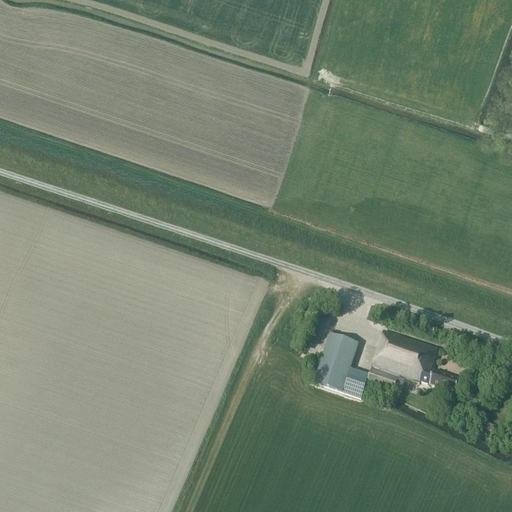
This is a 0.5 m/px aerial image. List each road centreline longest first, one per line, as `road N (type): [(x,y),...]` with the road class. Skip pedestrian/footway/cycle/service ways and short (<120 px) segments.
road 1 (unclassified): [(511,345),(0,172)]
road 2 (unknown): [(288,267),(185,511)]
